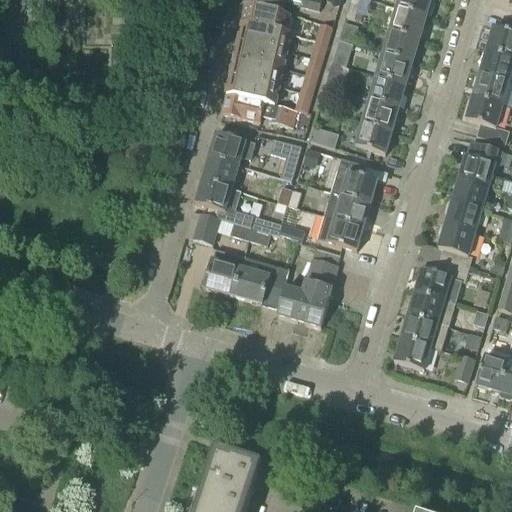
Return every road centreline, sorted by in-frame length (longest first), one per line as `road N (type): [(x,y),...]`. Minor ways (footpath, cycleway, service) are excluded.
road 1 (residential): [(356,392),(473,0)]
road 2 (residential): [(138,330),(205,120),(229,0)]
road 3 (unclassified): [(142,511),(198,347)]
road 4 (unclassified): [(356,392),(198,347)]
road 5 (unclassified): [(511,436),(356,392)]
road 6 (unclassified): [(138,330),(0,291)]
